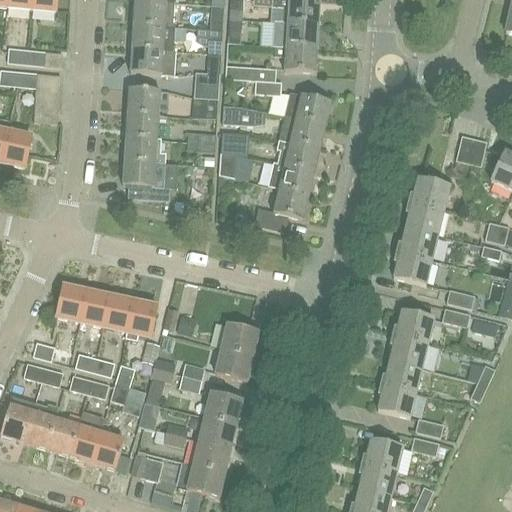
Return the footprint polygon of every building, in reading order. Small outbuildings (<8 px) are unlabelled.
[(0,0),(0,8),(8,9),(8,0),(0,0)] [(32,11),(32,0),(8,0),(8,9),(32,11)] [(56,0),(32,0),(32,11),(55,13),(56,0)] [(230,0),(230,13),(229,22),(242,23),(243,0),(230,0)] [(318,28),(320,3),(274,0),(272,0),(273,1),(278,2),(278,11),(283,11),(282,24),(275,24),(275,25),(318,28)] [(173,30),(174,7),(135,4),(133,27),(173,30)] [(223,33),(224,16),(224,10),(211,9),(210,32),(223,33)] [(241,43),(242,23),(229,22),(228,42),(241,43)] [(317,51),(318,28),(275,25),(273,48),(317,51)] [(172,54),(173,30),(133,27),(132,51),(172,54)] [(222,57),(223,33),(210,32),(208,56),(222,57)] [(315,76),(317,51),(273,48),(273,49),(275,49),(274,59),(285,60),(284,74),(315,76)] [(26,68),(28,53),(9,51),(7,66),(26,68)] [(175,54),(172,54),(132,51),(130,76),(174,78),(175,54)] [(63,56),(28,53),(26,68),(62,72),(63,56)] [(220,90),(222,57),(208,56),(207,76),(196,76),(195,88),(220,90)] [(226,70),(225,82),(281,86),(276,85),(276,73),(226,70)] [(0,88),(18,90),(19,75),(1,73),(0,79),(0,88)] [(36,91),(36,88),(37,77),(19,75),(18,90),(36,91)] [(37,76),(37,77),(36,88),(60,90),(61,79),(37,76)] [(281,100),(281,86),(225,82),(225,83),(255,85),(254,98),(281,100)] [(35,100),(59,102),(60,90),(36,88),(36,91),(35,100)] [(219,102),(220,90),(195,88),(194,101),(219,102)] [(165,104),(159,104),(160,94),(129,92),(128,117),(158,119),(158,117),(164,118),(165,104)] [(325,130),(331,105),(301,98),(290,96),(284,120),(325,130)] [(35,112),(59,114),(59,102),(35,100),(35,112)] [(254,112),(237,109),(224,109),(222,127),(253,129),(254,112)] [(34,124),(58,127),(59,114),(35,112),(34,124)] [(161,142),(157,142),(158,119),(128,117),(126,141),(161,143),(161,142)] [(320,153),(325,130),(284,120),(279,143),(320,153)] [(0,165),(2,166),(8,134),(0,132),(0,165)] [(35,146),(31,145),(32,139),(8,134),(2,166),(25,171),(28,157),(32,158),(35,146)] [(189,135),(188,145),(215,147),(216,138),(189,135)] [(222,135),(221,157),(234,158),(236,159),(236,158),(234,158),(236,136),(222,135)] [(469,167),(475,142),(462,139),(456,164),(469,167)] [(165,158),(159,157),(161,143),(126,141),(124,165),(165,168),(165,158)] [(487,145),(475,142),(469,167),(481,170),(487,145)] [(314,177),(320,153),(279,143),(276,155),(280,156),(277,168),(314,177)] [(215,155),(215,147),(188,145),(188,153),(215,155)] [(511,193),(511,157),(505,154),(491,184),(511,193)] [(234,182),(236,159),(234,158),(221,157),(219,179),(234,182)] [(170,192),(164,192),(165,168),(124,165),(123,189),(129,189),(128,201),(138,202),(138,203),(161,204),(169,204),(170,192)] [(309,200),(314,177),(277,168),(273,167),(268,190),(309,200)] [(417,181),(411,206),(444,214),(450,189),(417,181)] [(303,224),(309,200),(268,190),(268,191),(278,194),(273,216),(259,213),(255,229),(284,236),(288,220),(303,224)] [(438,239),(444,214),(411,206),(406,231),(438,239)] [(489,226),(485,243),(505,248),(509,231),(489,226)] [(432,264),(438,239),(406,231),(400,256),(432,264)] [(484,249),(482,259),(499,264),(502,253),(484,249)] [(426,289),(432,264),(400,256),(394,281),(426,289)] [(80,325),(87,294),(64,289),(57,320),(80,325)] [(450,293),(447,306),(472,313),(475,299),(450,293)] [(104,331),(110,299),(87,294),(80,325),(104,331)] [(127,336),(134,304),(110,299),(104,331),(127,336)] [(157,309),(134,304),(127,336),(150,341),(157,309)] [(168,311),(163,331),(174,334),(179,314),(168,311)] [(445,312),(442,325),(467,331),(471,318),(445,312)] [(181,314),(177,334),(191,338),(196,318),(181,314)] [(402,315),(396,339),(428,347),(434,322),(402,315)] [(227,328),(221,352),(253,360),(259,335),(227,328)] [(422,372),(428,347),(396,339),(390,364),(422,372)] [(160,348),(147,345),(142,364),(154,367),(157,361),(160,348)] [(37,346),(34,361),(52,365),(55,350),(37,346)] [(247,384),(253,360),(221,352),(216,377),(247,384)] [(94,376),(97,361),(79,357),(76,371),(94,376)] [(115,366),(97,361),(94,376),(111,381),(115,366)] [(175,366),(157,361),(154,367),(153,372),(173,377),(175,366)] [(416,397),(422,372),(390,364),(384,389),(416,397)] [(185,366),(182,380),(202,385),(206,371),(185,366)] [(42,386),(46,371),(28,367),(24,381),(42,386)] [(121,368),(118,380),(132,384),(135,372),(121,368)] [(485,369),(478,385),(488,390),(495,373),(485,369)] [(64,376),(46,371),(42,386),(60,390),(64,376)] [(171,386),(173,377),(153,372),(151,381),(171,386)] [(88,398),(92,383),(74,379),(70,393),(88,398)] [(139,419),(147,396),(130,392),(132,384),(118,380),(111,404),(124,408),(122,414),(139,419)] [(200,397),(202,385),(182,380),(179,392),(200,397)] [(110,388),(92,383),(88,398),(106,402),(110,388)] [(480,406),(488,390),(478,385),(471,401),(480,406)] [(410,421),(416,397),(384,389),(378,414),(410,421)] [(211,396),(205,420),(237,428),(243,404),(211,396)] [(24,445),(35,407),(35,406),(32,415),(10,408),(1,439),(24,445)] [(47,452),(56,422),(44,419),(47,410),(35,407),(24,445),(47,452)] [(231,452),(237,428),(205,420),(199,444),(231,452)] [(69,459),(78,429),(56,422),(47,452),(69,459)] [(419,422),(415,435),(441,441),(444,428),(419,422)] [(168,426),(166,436),(186,441),(189,431),(168,426)] [(92,466),(101,436),(78,429),(69,459),(92,466)] [(184,451),(186,441),(166,436),(157,434),(154,444),(184,451)] [(124,443),(101,436),(92,466),(115,473),(124,443)] [(436,460),(439,447),(414,441),(411,454),(436,460)] [(370,443),(365,468),(397,475),(403,450),(370,443)] [(225,476),(231,452),(199,444),(193,468),(225,476)] [(136,458),(131,478),(142,481),(147,461),(136,458)] [(219,500),(225,476),(193,468),(187,492),(219,500)] [(391,501),(397,475),(365,468),(359,493),(391,501)] [(424,490),(417,507),(426,511),(433,495),(424,490)] [(388,511),(391,501),(359,493),(354,511),(388,511)] [(0,511),(15,511),(17,508),(0,502),(0,511)]
